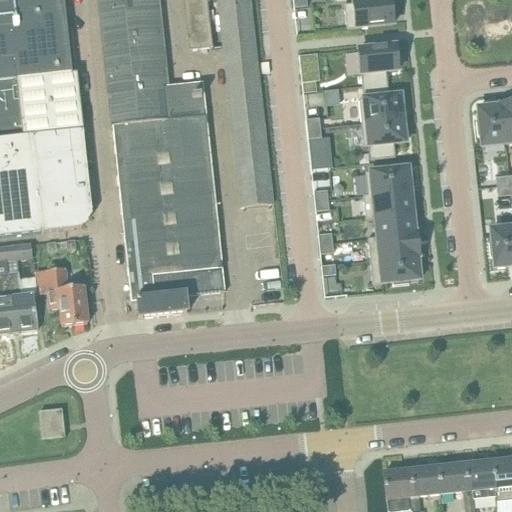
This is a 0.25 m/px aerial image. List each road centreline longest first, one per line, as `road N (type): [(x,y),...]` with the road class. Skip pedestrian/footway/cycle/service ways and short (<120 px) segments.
road 1 (residential): [(310,329),(275,0)]
road 2 (residential): [(104,467),(339,441)]
road 3 (residential): [(447,82),(471,312)]
road 4 (residential): [(87,362),(121,350),(310,329)]
road 5 (residential): [(339,441),(511,422)]
road 6 (residential): [(310,329),(471,312)]
